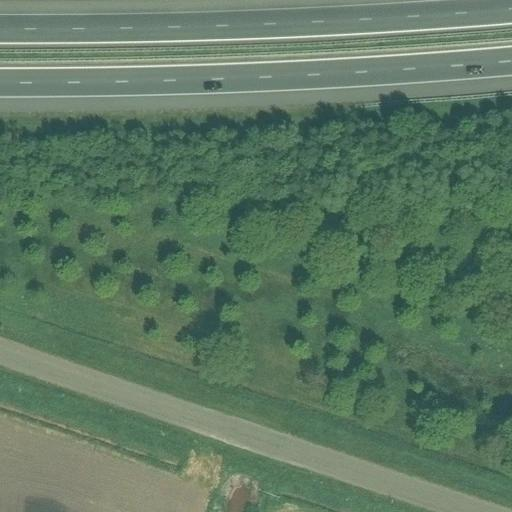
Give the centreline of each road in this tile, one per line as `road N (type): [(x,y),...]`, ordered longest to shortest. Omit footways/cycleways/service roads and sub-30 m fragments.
road 1 (motorway): [(0,86),(511,62)]
road 2 (motorway): [(511,10),(275,25),(0,29)]
road 3 (tertiary): [(0,350),(473,511)]
